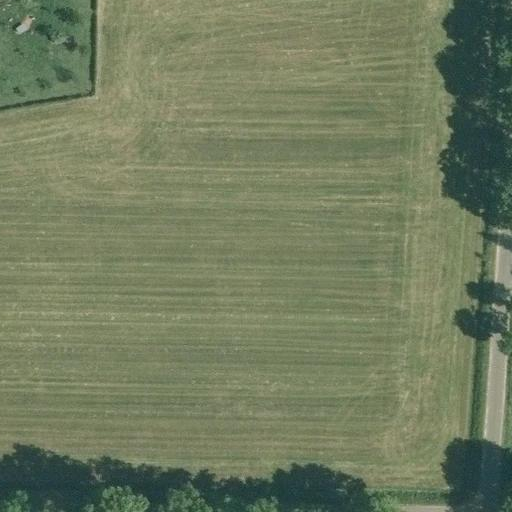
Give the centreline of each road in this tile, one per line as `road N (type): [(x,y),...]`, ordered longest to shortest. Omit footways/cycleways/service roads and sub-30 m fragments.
road 1 (unclassified): [(487,511),(511,131)]
road 2 (unclassified): [(291,511),(0,507)]
